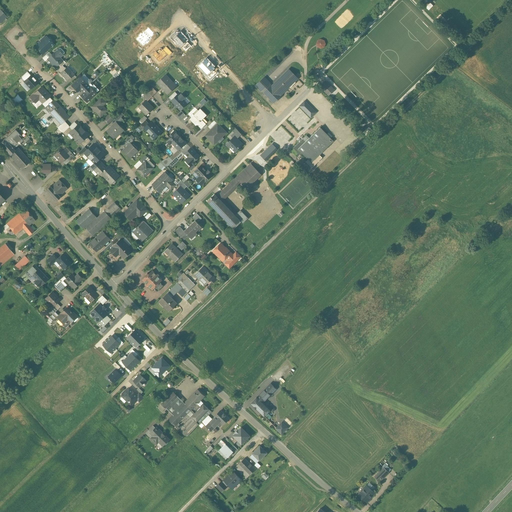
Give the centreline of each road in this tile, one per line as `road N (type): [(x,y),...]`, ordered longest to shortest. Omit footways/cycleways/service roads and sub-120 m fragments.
road 1 (track): [(511,4),(166,341)]
road 2 (residential): [(17,36),(170,225)]
road 3 (secondary): [(113,285),(261,429)]
road 4 (residential): [(267,127),(184,23),(143,54)]
road 5 (secondary): [(0,157),(113,285)]
road 6 (secondary): [(261,429),(357,511)]
